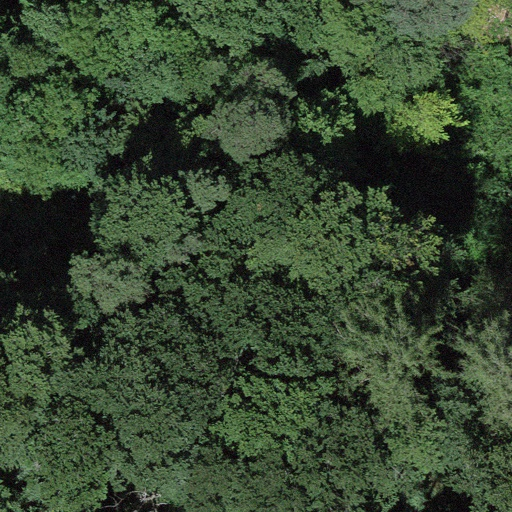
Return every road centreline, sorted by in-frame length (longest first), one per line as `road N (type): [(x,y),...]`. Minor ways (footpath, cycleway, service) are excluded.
road 1 (track): [(26,511),(200,0)]
road 2 (track): [(227,0),(456,348),(511,404)]
